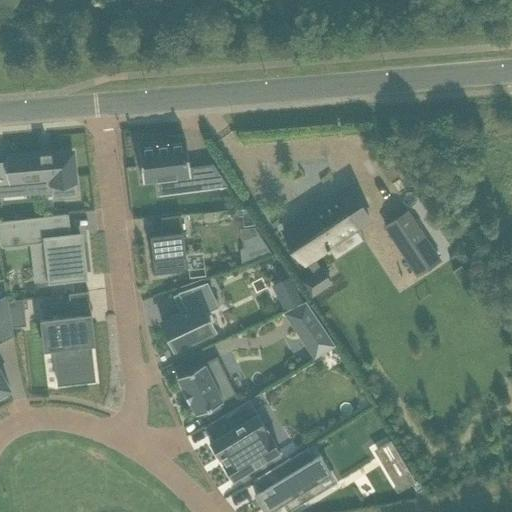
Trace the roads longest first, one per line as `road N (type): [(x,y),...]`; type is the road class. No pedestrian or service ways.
road 1 (tertiary): [(511,72),(99,107)]
road 2 (residential): [(99,107),(131,357),(133,408),(116,438)]
road 3 (residential): [(116,438),(33,418),(0,438)]
